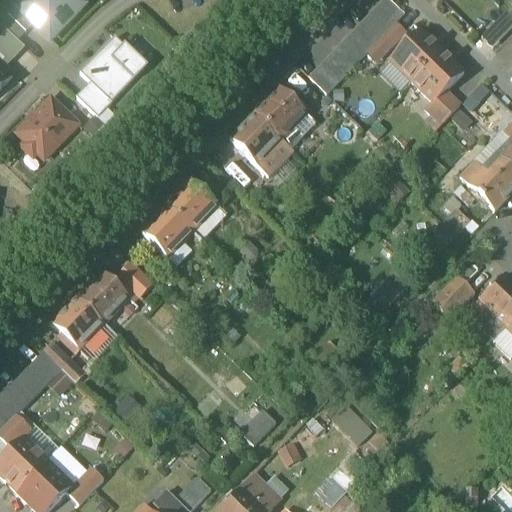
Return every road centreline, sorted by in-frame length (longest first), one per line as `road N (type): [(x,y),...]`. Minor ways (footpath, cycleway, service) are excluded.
road 1 (residential): [(0,350),(338,0)]
road 2 (residential): [(0,120),(119,0)]
road 3 (residential): [(511,91),(415,0)]
